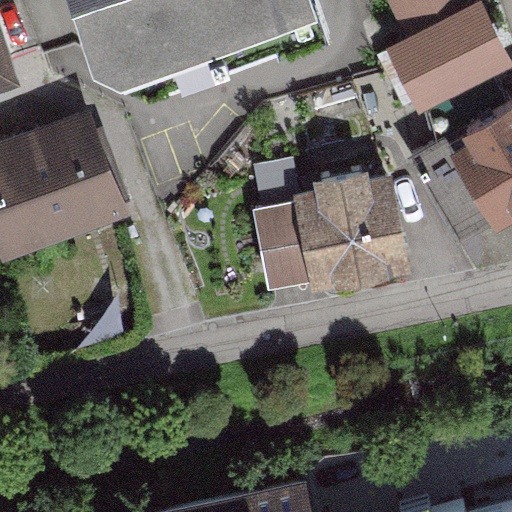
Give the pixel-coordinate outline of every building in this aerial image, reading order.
[(1,0),(0,0),(0,66),(23,58),(1,0)] [(322,0),(78,0),(95,43),(150,69),(277,23),(280,32),(328,15),(322,0)] [(392,0),(405,27),(384,37),(413,100),(508,55),(482,0),(392,0)] [(511,97),(417,150),(461,231),(511,203),(511,97)] [(92,98),(0,132),(0,240),(4,250),(132,202),(92,98)] [(294,208),(258,213),(269,280),(308,274),(309,282),(333,279),(334,283),(387,275),(385,263),(406,260),(393,173),(368,177),(366,164),(306,174),(308,186),(291,189),(294,208)] [(114,294),(79,301),(84,325),(149,310),(130,225),(100,232),(114,294)] [(317,511),(309,470),(105,511),(317,511)] [(461,511),(459,503),(423,511),(511,511),(511,499),(463,511),(461,511)]
